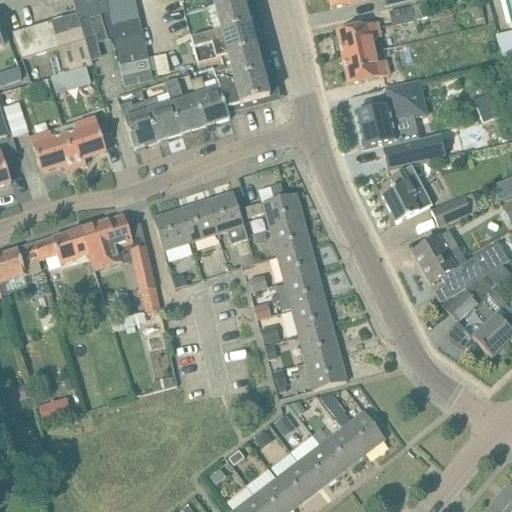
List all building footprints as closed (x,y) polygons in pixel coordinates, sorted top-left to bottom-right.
[(105,0),(72,0),(77,16),(86,43),(96,40),(91,21),(101,18),(109,16),(106,3),(105,0)] [(132,0),(117,0),(106,3),(109,16),(135,10),(133,1),(132,0)] [(179,0),(185,19),(244,4),(242,0),(179,0)] [(329,0),(331,11),(372,2),(371,0),(329,0)] [(418,0),(383,0),(385,9),(419,1),(418,0)] [(250,28),(244,4),(185,19),(185,20),(192,44),(215,37),(250,28)] [(482,6),(472,9),(476,23),(485,20),(482,6)] [(428,20),(425,7),(390,14),(393,28),(428,20)] [(109,16),(101,18),(104,31),(138,23),(135,10),(109,16)] [(86,43),(77,16),(51,24),(60,51),(86,43)] [(101,18),(91,21),(96,40),(98,46),(106,43),(104,31),(101,18)] [(138,23),(104,31),(106,43),(114,41),(115,43),(141,36),(138,23)] [(23,62),(60,51),(51,24),(13,35),(23,62)] [(337,34),(343,61),(374,54),(371,42),(380,40),(377,25),(337,34)] [(257,52),(250,28),(215,37),(192,44),(191,44),(198,68),(222,61),(257,52)] [(511,32),(496,38),(504,66),(508,65),(511,77),(511,32)] [(141,36),(115,43),(117,56),(144,49),(141,36)] [(93,67),(86,43),(60,51),(68,75),(69,75),(73,74),(86,70),(93,67)] [(144,49),(117,56),(120,68),(133,65),(147,62),(144,49)] [(263,76),(257,52),(222,61),(225,73),(228,84),(263,76)] [(374,54),(343,61),(348,87),(389,78),(385,63),(376,65),(374,54)] [(154,61),(147,62),(149,73),(150,75),(157,73),(154,61)] [(147,62),(133,65),(136,76),(149,73),(147,62)] [(133,65),(120,68),(123,79),(136,76),(133,65)] [(19,69),(0,75),(0,89),(22,83),(22,78),(19,69)] [(91,86),(86,70),(73,74),(69,75),(68,75),(51,80),(56,96),(91,86)] [(149,73),(136,76),(138,87),(151,84),(150,75),(149,73)] [(225,73),(215,76),(219,92),(221,95),(226,111),(270,100),(263,76),(228,84),(225,73)] [(136,76),(123,79),(125,90),(138,87),(136,76)] [(196,99),(206,129),(230,122),(226,111),(221,95),(219,92),(207,96),(202,80),(191,83),(196,99)] [(169,96),(168,96),(172,107),(182,137),(206,129),(196,99),(185,103),(177,81),(165,85),(169,96)] [(47,82),(39,84),(42,92),(45,95),(51,93),(47,82)] [(384,111),(355,117),(362,150),(363,151),(382,147),(388,172),(445,159),(440,139),(420,144),(415,121),(427,118),(419,84),(386,92),(390,110),(384,112),(384,111)] [(156,100),(145,104),(149,115),(158,145),(182,137),(172,107),(160,111),(156,100)] [(132,104),(120,108),(124,123),(128,133),(134,153),(158,145),(149,115),(137,118),(133,108),(132,104)] [(5,110),(4,110),(13,140),(28,136),(19,106),(5,110)] [(0,140),(9,137),(0,110),(0,140)] [(77,135),(65,139),(75,170),(85,167),(83,162),(106,154),(95,123),(76,129),(77,135)] [(75,170),(65,139),(51,143),(50,137),(31,144),(41,175),(63,168),(65,174),(75,170)] [(0,188),(10,185),(0,154),(0,153),(0,188)] [(418,178),(413,168),(391,179),(397,190),(381,197),(397,226),(433,208),(418,178)] [(233,196),(206,204),(217,237),(226,234),(231,248),(248,242),(233,196)] [(266,216),(270,232),(303,223),(296,197),(245,211),(248,221),(266,216)] [(472,216),(465,199),(432,214),(439,230),(472,216)] [(206,204),(180,213),(190,246),(217,237),(206,204)] [(190,246),(180,213),(153,221),(163,254),(190,246)] [(132,245),(123,218),(80,232),(89,258),(94,274),(123,264),(119,250),(132,245)] [(270,232),(277,261),(310,252),(303,223),(270,232)] [(80,232),(35,247),(40,263),(57,257),(60,267),(89,258),(80,232)] [(437,241),(413,255),(431,286),(441,280),(452,299),(488,275),(502,267),(509,263),(499,246),(478,258),(467,265),(457,250),(446,257),(437,241)] [(35,247),(0,258),(0,294),(2,301),(3,301),(2,298),(28,290),(24,279),(26,279),(23,268),(40,263),(35,247)] [(145,249),(129,253),(139,295),(154,291),(145,249)] [(277,261),(285,287),(318,278),(310,252),(277,261)] [(254,266),(252,258),(242,261),(244,269),(254,266)] [(452,299),(442,307),(459,326),(460,325),(473,313),(486,327),(473,340),(472,341),(491,362),(511,342),(511,309),(506,315),(508,318),(502,323),(497,318),(489,309),(499,300),(492,292),(498,286),(489,276),(452,299)] [(249,282),(252,296),(264,293),(269,291),(265,278),(249,282)] [(285,288),(276,290),(283,314),(291,312),(292,314),(325,305),(318,278),(285,287),(285,288)] [(154,291),(141,295),(149,330),(163,327),(163,326),(160,311),(155,291),(154,291)] [(64,298),(53,301),(57,313),(68,310),(64,298)] [(292,314),(299,340),(332,331),(325,305),(292,314)] [(267,306),(254,310),(257,322),(270,318),(267,306)] [(79,322),(71,325),(74,336),(83,333),(79,322)] [(276,328),(261,332),(264,347),(280,343),(276,328)] [(299,340),(306,367),(339,358),(332,331),(299,340)] [(275,348),(266,351),(269,363),(278,361),(275,348)] [(339,358),(306,367),(313,394),(346,385),(339,358)] [(283,374),(274,376),(280,397),(287,395),(286,390),(288,390),(283,374)] [(174,380),(151,386),(154,397),(176,391),(174,380)] [(24,387),(6,392),(10,406),(28,402),(24,387)] [(332,399),(319,402),(329,416),(339,408),(332,399)] [(69,401),(40,410),(45,426),(74,417),(69,401)] [(364,415),(342,432),(363,459),(385,442),(364,415)] [(286,418),(275,426),(285,439),(296,431),(286,418)] [(342,432),(320,449),(340,476),(363,459),(342,432)] [(265,434),(255,442),(263,451),(273,444),(265,434)] [(340,476),(320,449),(305,460),(298,466),(318,493),(340,476)] [(239,453),(229,461),(234,468),(244,461),(239,453)] [(298,466),(275,483),(296,510),(318,493),(298,466)] [(221,472),(211,480),(217,488),(227,480),(221,472)] [(275,483),(253,499),(262,511),(292,511),(296,510),(275,483)] [(489,511),(511,511),(511,488),(510,487),(489,511)] [(262,511),(253,499),(236,511),(262,511)]
